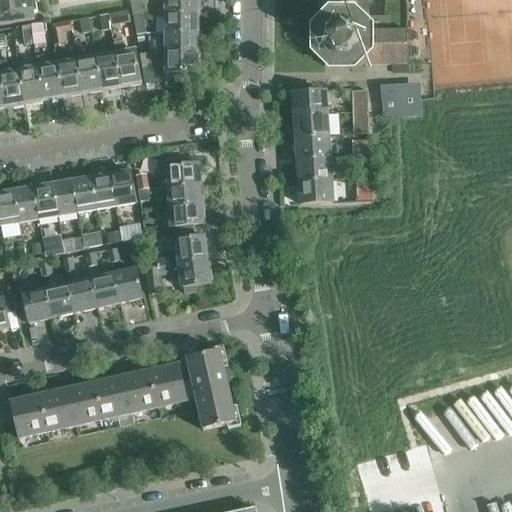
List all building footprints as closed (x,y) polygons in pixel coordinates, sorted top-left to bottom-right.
[(35,0),(21,0),(0,3),(0,25),(34,20),(33,14),(38,13),(35,0)] [(141,0),(131,3),(133,17),(143,16),(146,16),(143,0),(141,0)] [(165,0),(166,14),(198,14),(198,0),(165,0)] [(324,22),(323,38),(323,44),(318,44),(318,55),(324,55),(325,67),(408,65),(407,31),(358,32),(357,10),(355,0),(317,0),(320,22),(324,22)] [(511,0),(426,0),(436,97),(511,89),(511,0)] [(109,15),(111,28),(131,25),(129,12),(109,15)] [(166,14),(165,34),(198,34),(198,14),(166,14)] [(109,15),(100,17),(103,33),(112,31),(109,15)] [(137,36),(144,34),(146,34),(143,16),(133,17),(136,33),(137,36)] [(89,19),(80,21),(82,35),(91,34),(89,19)] [(63,33),(72,31),(70,22),(51,26),(55,45),(65,43),(63,33)] [(43,24),(31,26),(34,44),(46,42),(43,24)] [(34,44),(31,26),(22,28),(25,46),(34,44)] [(165,34),(165,54),(198,54),(198,34),(165,34)] [(114,47),(115,55),(116,55),(122,87),(141,83),(136,51),(125,53),(123,45),(114,47)] [(140,55),(142,69),(152,67),(150,53),(140,55)] [(198,54),(165,54),(165,74),(166,74),(166,79),(179,79),(179,74),(198,74),(198,54)] [(116,55),(115,55),(97,58),(102,90),(122,87),(116,55)] [(37,58),(38,68),(44,100),(63,97),(58,64),(46,67),(44,56),(37,58)] [(97,58),(77,61),(83,93),(102,90),(97,58)] [(0,62),(0,77),(5,107),(25,103),(19,71),(9,73),(7,61),(0,62)] [(77,61),(58,64),(63,97),(83,93),(77,61)] [(38,68),(19,71),(25,103),(44,100),(38,68)] [(383,91),(385,119),(421,117),(419,89),(383,91)] [(294,95),(295,117),(327,115),(325,93),(294,95)] [(358,103),(358,113),(369,112),(368,103),(358,103)] [(369,112),(358,113),(359,123),(369,123),(369,112)] [(295,117),(296,139),(328,137),(327,115),(295,117)] [(296,139),(298,161),(330,159),(328,137),(296,139)] [(369,142),(355,143),(356,158),(359,158),(369,157),(369,147),(369,142)] [(359,158),(360,172),(370,171),(369,157),(359,158)] [(298,161),(299,184),(331,182),(330,159),(298,161)] [(160,189),(168,189),(168,188),(200,186),(198,165),(198,160),(185,161),(185,167),(166,168),(166,171),(159,180),(160,189)] [(131,172),(112,176),(117,208),(137,204),(131,172)] [(112,176),(92,179),(98,211),(117,208),(112,176)] [(136,178),(139,192),(148,190),(146,176),(136,178)] [(92,179),(73,182),(78,214),(98,211),(92,179)] [(360,180),(361,190),(371,189),(371,179),(360,180)] [(73,182),(53,186),(59,218),(78,214),(73,182)] [(331,182),(299,184),(301,206),(333,204),(331,182)] [(53,186),(34,189),(40,221),(59,218),(53,186)] [(168,188),(168,189),(169,208),(202,205),(200,186),(168,188)] [(34,189),(15,192),(20,224),(40,221),(34,189)] [(371,190),(359,191),(360,202),(372,202),(371,190)] [(139,192),(140,203),(149,202),(148,191),(139,192)] [(15,192),(0,194),(0,224),(1,228),(20,224),(15,192)] [(202,205),(169,208),(171,228),(204,225),(202,205)] [(121,229),(121,233),(123,243),(130,242),(129,231),(128,228),(121,229)] [(156,228),(145,229),(146,238),(157,237),(156,228)] [(108,245),(108,246),(123,243),(121,233),(107,235),(108,245)] [(102,236),(83,239),(84,249),(104,246),(102,236)] [(142,270),(146,270),(208,261),(207,251),(209,251),(207,241),(206,241),(205,238),(175,242),(177,258),(157,261),(141,262),(142,270)] [(84,249),(83,239),(75,240),(77,251),(84,249)] [(42,244),(32,246),(33,256),(43,254),(42,244)] [(12,248),(0,250),(0,260),(14,258),(12,248)] [(117,249),(108,251),(111,264),(120,262),(117,249)] [(94,254),(86,256),(88,269),(97,267),(94,254)] [(38,260),(27,261),(28,269),(39,268),(38,260)] [(208,261),(146,270),(149,295),(162,293),(160,277),(180,274),(182,289),(184,288),(185,294),(197,293),(196,287),(211,284),(211,281),(213,281),(211,271),(210,271),(208,261)] [(76,274),(75,263),(67,264),(69,275),(76,274)] [(52,279),(51,268),(43,270),(45,280),(52,279)] [(136,270),(114,275),(120,305),(143,300),(136,270)] [(114,275),(91,280),(97,310),(120,305),(114,275)] [(75,284),(68,286),(75,315),(97,310),(91,280),(75,284)] [(68,286),(45,290),(52,320),(75,315),(68,286)] [(52,320),(45,290),(32,293),(31,288),(21,290),(29,325),(52,320)] [(0,331),(10,329),(4,300),(0,300),(0,331)] [(187,360),(193,385),(184,387),(188,403),(196,401),(203,431),(236,424),(220,353),(187,360)] [(179,366),(151,372),(159,409),(188,403),(184,387),(179,366)] [(151,372),(123,378),(131,416),(159,409),(151,372)] [(123,378),(95,385),(103,422),(131,416),(123,378)] [(95,385),(67,391),(75,428),(103,422),(95,385)] [(67,391),(39,397),(47,434),(75,428),(67,391)] [(47,434),(39,397),(11,403),(10,402),(6,403),(8,411),(12,410),(19,441),(47,434)]
